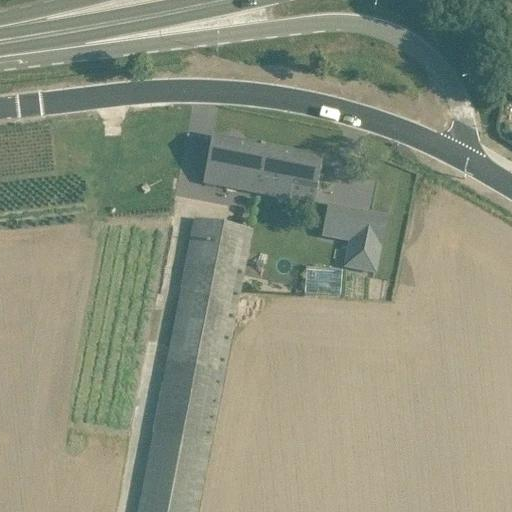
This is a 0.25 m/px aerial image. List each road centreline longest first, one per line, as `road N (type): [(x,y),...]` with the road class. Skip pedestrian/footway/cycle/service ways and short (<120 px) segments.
road 1 (primary): [(0,45),(92,53),(333,22),(372,26),(418,48),(449,84),(463,114),(456,156)]
road 2 (unclassified): [(456,156),(369,120),(260,94),(144,92),(0,108)]
road 3 (primary): [(0,43),(229,0)]
